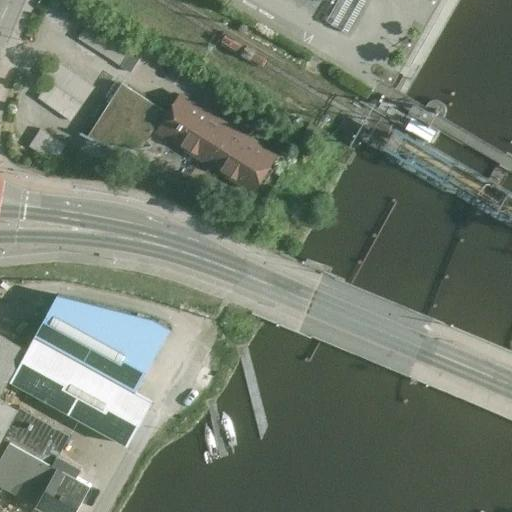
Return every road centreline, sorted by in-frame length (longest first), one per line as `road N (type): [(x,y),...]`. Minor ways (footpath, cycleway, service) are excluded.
road 1 (secondary): [(511,386),(152,244),(0,220)]
road 2 (residential): [(106,511),(207,335)]
